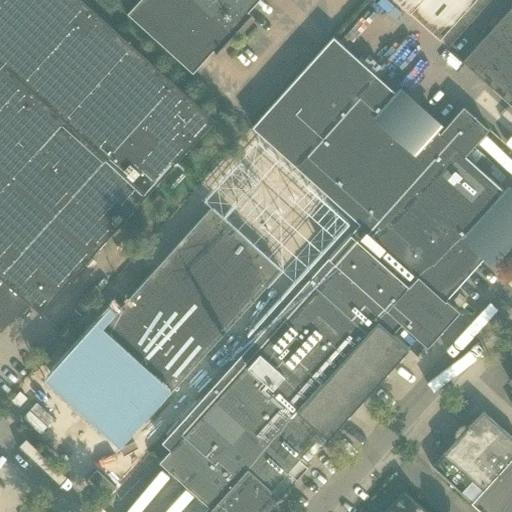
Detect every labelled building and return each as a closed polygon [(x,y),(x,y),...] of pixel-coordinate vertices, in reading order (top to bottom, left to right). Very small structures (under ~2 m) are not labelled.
[(40,315),(174,167),(214,121),(80,0),(0,0),(0,332),(26,303),(40,315)] [(216,54),(222,48),(234,34),(196,0),(139,0),(127,14),(192,73),(212,51),(216,54)] [(196,0),(234,34),(246,21),(252,14),(249,11),(258,0),(196,0)] [(394,0),(439,41),(476,0),(394,0)] [(511,10),(510,9),(487,34),(511,56),(511,10)] [(511,106),(511,56),(487,34),(462,62),(511,106)] [(160,462),(159,463),(208,506),(202,511),(258,511),(272,497),(277,502),(307,468),(298,460),(302,456),(307,461),(327,439),(327,440),(409,349),(392,334),(401,324),(427,347),(455,316),(459,311),(446,299),(485,256),(490,260),(501,247),(502,247),(503,246),(511,237),(511,236),(511,235),(511,234),(511,190),(509,187),(505,192),(496,184),(464,155),(488,129),(463,107),(439,133),(333,37),(252,127),(359,224),(161,443),(170,451),(160,462)] [(160,210),(167,203),(159,196),(152,204),(160,210)] [(109,306),(44,378),(99,428),(121,447),(145,420),(159,405),(280,270),(211,207),(116,312),(109,306)] [(457,439),(511,489),(511,437),(502,429),(482,413),(470,425),(467,428),(464,426),(459,427),(456,431),(455,435),(458,438),(457,439)] [(481,511),(511,511),(511,489),(457,439),(432,467),(481,511)] [(385,511),(425,511),(404,492),(385,511)]
